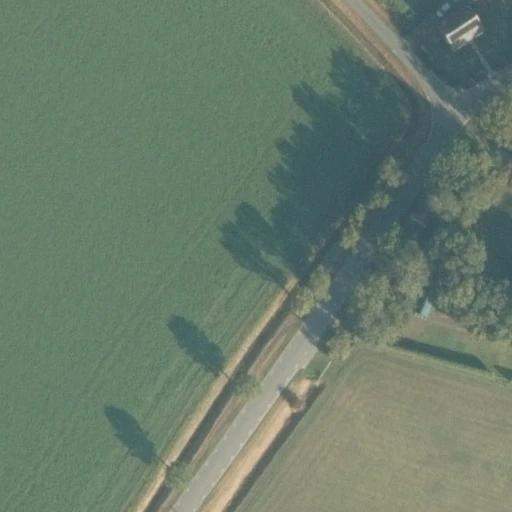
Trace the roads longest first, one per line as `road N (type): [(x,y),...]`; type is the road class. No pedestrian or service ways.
road 1 (tertiary): [(180,511),(451,124)]
road 2 (unclassified): [(451,124),(413,63),(352,0)]
